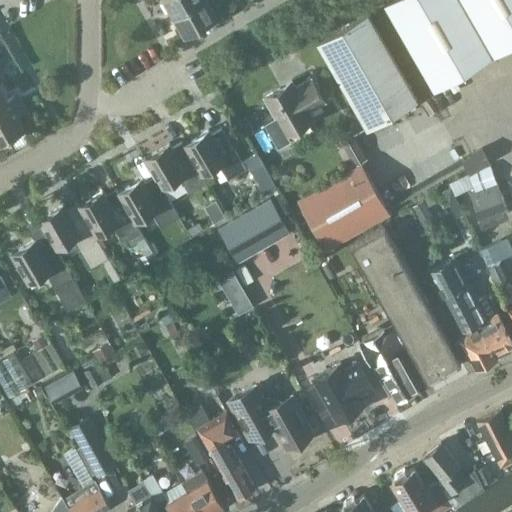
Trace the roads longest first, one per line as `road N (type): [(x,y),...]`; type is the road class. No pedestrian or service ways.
road 1 (tertiary): [(276,511),(511,375)]
road 2 (residential): [(85,108),(135,103),(318,0)]
